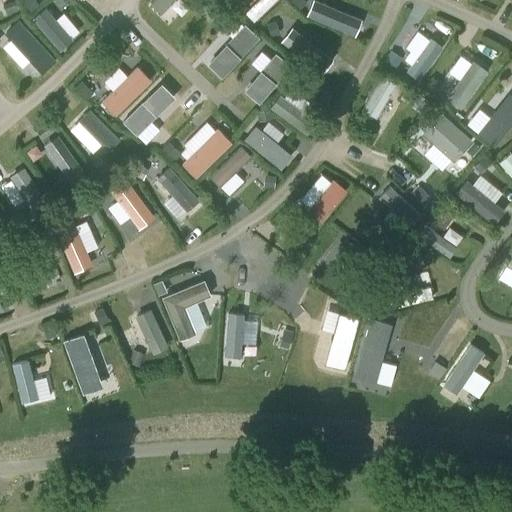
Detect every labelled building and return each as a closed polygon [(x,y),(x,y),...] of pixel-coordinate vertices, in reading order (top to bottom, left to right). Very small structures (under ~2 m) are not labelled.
[(149,0),(158,10),(167,0),(149,0)] [(254,18),(271,0),(252,0),(244,9),(254,18)] [(359,16),(322,0),(309,0),(305,12),(353,32),(359,16)] [(71,37),(43,4),(29,14),(59,47),(71,37)] [(39,69),(54,58),(18,17),(3,28),(39,69)] [(274,18),(266,20),(270,33),(278,30),(274,18)] [(204,61),(219,73),(257,34),(244,20),(204,61)] [(290,24),(279,38),(317,73),(331,55),(290,24)] [(418,77),(442,43),(428,34),(404,68),(418,77)] [(242,86),(256,99),(288,60),(274,49),(242,86)] [(444,95),(460,105),(486,68),(471,56),(444,95)] [(114,112),(148,76),(134,62),(100,97),(114,112)] [(360,106),(374,114),(395,80),(381,70),(360,106)] [(134,133),(173,92),(160,76),(121,116),(134,133)] [(80,78),(73,83),(86,97),(92,91),(80,78)] [(476,129),(494,142),(511,117),(511,93),(507,89),(476,129)] [(311,115),(278,91),(269,103),(305,130),(311,115)] [(118,135),(89,106),(69,126),(97,153),(118,135)] [(452,158),(471,137),(439,109),(420,131),(452,158)] [(241,136),(279,166),(290,152),(253,122),(241,136)] [(193,173),(229,139),(216,124),(179,158),(193,173)] [(88,174),(55,131),(41,140),(73,186),(88,174)] [(217,182),(249,153),(238,142),(207,172),(217,182)] [(497,157),(511,175),(511,152),(509,148),(497,157)] [(155,174),(185,206),(197,196),(168,162),(155,174)] [(33,210),(47,201),(22,164),(8,173),(33,210)] [(137,225),(154,214),(125,175),(108,185),(137,225)] [(319,219),(344,188),(330,175),(303,207),(319,219)] [(489,221),(501,208),(464,176),(452,189),(489,221)] [(405,224),(420,211),(389,182),(375,195),(405,224)] [(71,268),(89,262),(71,215),(52,222),(71,268)] [(418,235),(446,254),(455,244),(428,223),(418,235)] [(443,233),(455,241),(461,233),(449,224),(443,233)] [(349,237),(336,252),(372,281),(385,266),(349,237)] [(28,289),(44,281),(29,242),(13,247),(28,289)] [(387,307),(434,293),(427,268),(382,278),(387,307)] [(210,291),(203,275),(161,292),(178,335),(192,329),(183,301),(210,291)] [(165,287),(160,276),(152,280),(157,291),(165,287)] [(308,286),(292,315),(313,327),(329,297),(308,286)] [(100,324),(108,321),(101,304),(94,307),(100,324)] [(165,341),(148,305),(132,313),(150,349),(165,341)] [(357,311),(337,306),(324,356),(343,362),(357,311)] [(243,310),(227,308),(223,353),(240,354),(243,310)] [(390,320),(367,314),(351,373),(371,380),(390,320)] [(41,324),(46,337),(54,334),(50,322),(41,324)] [(277,344),(287,347),(293,330),(283,327),(277,344)] [(101,381),(81,328),(62,336),(81,391),(101,381)] [(483,349),(467,341),(439,382),(454,392),(483,349)] [(128,359),(137,363),(143,351),(133,347),(128,359)] [(36,394),(27,357),(10,360),(19,399),(36,394)] [(427,369),(439,377),(446,365),(435,357),(427,369)]
